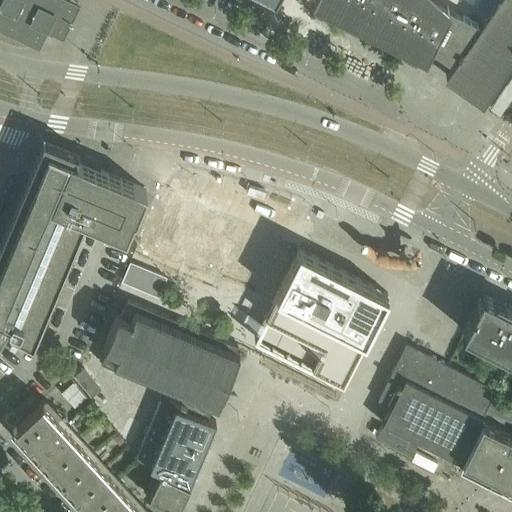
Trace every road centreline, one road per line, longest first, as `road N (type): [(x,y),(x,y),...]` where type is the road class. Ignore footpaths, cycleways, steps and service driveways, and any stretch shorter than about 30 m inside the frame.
road 1 (tertiary): [(23,118),(275,162),(440,230)]
road 2 (tertiary): [(415,162),(267,103),(27,66)]
road 3 (residential): [(415,162),(375,97),(176,0)]
